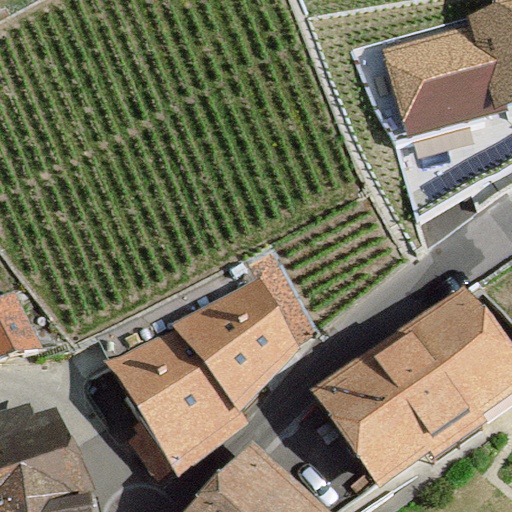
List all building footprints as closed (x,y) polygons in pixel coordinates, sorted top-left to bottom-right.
[(501,107),(511,103),(511,6),(475,18),(501,107)] [(167,480),(312,333),(270,254),(257,260),(263,269),(90,369),(133,444),(167,480)] [(385,494),(511,406),(511,349),(468,286),(410,326),(415,333),(377,359),(372,353),(315,392),(385,494)] [(336,511),(259,445),(201,511),(336,511)] [(0,511),(93,511),(94,494),(78,452),(0,474),(0,511)]
